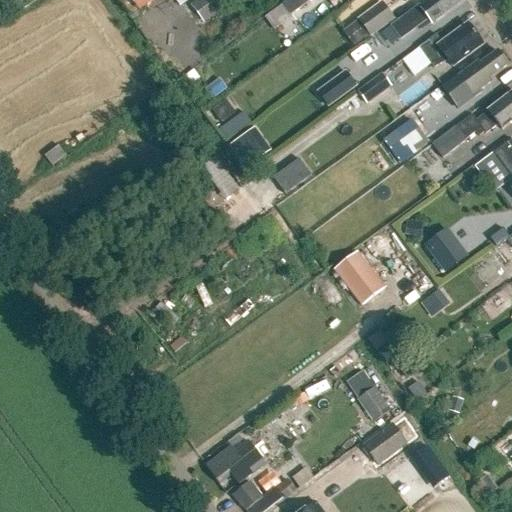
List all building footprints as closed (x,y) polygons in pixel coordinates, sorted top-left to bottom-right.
[(11,0),(20,10),(33,0),(11,0)] [(198,0),(190,6),(203,24),(220,12),(211,0),(198,0)] [(291,16),(312,0),(288,0),(282,5),(291,16)] [(340,27),(378,4),(375,0),(354,0),(332,14),(340,27)] [(464,2),(462,0),(431,0),(421,8),(419,6),(391,27),(401,40),(427,20),(432,26),(464,2)] [(381,3),(357,20),(370,38),(394,21),(381,3)] [(448,62),(452,68),(484,45),(469,24),(443,43),(437,35),(419,48),(434,69),(448,62)] [(381,74),(401,59),(391,45),(370,59),(381,74)] [(473,96),(493,82),(491,79),(508,65),(498,51),(481,64),(479,61),(443,89),(459,110),(475,98),(473,96)] [(320,98),(349,76),(344,69),(315,90),(320,98)] [(382,75),(357,94),(366,106),(391,87),(382,75)] [(322,98),(328,106),(356,86),(350,78),(322,98)] [(208,88),(216,98),(227,90),(219,80),(208,88)] [(473,115),(433,145),(444,159),(467,141),(477,133),(480,137),(485,134),(486,136),(499,126),(503,130),(511,123),(511,94),(477,121),(473,115)] [(428,116),(437,110),(430,99),(421,106),(428,116)] [(238,130),(246,124),(239,114),(231,120),(238,130)] [(413,121),(383,140),(399,163),(428,144),(413,121)] [(263,157),(275,148),(264,134),(252,144),(263,157)] [(511,141),(494,154),(511,178),(507,182),(511,188),(511,141)] [(52,167),(66,156),(58,147),(45,158),(52,167)] [(224,197),(236,188),(214,157),(201,167),(224,197)] [(274,179),(286,196),(311,177),(299,161),(274,179)] [(492,247),(511,232),(511,225),(503,213),(480,230),(492,247)] [(407,223),(406,236),(417,237),(418,224),(407,223)] [(423,245),(445,273),(468,255),(446,227),(423,245)] [(386,289),(358,253),(333,271),(361,308),(386,289)] [(446,300),(446,295),(442,292),(437,292),(434,296),(434,301),(438,305),(443,304),(446,300)] [(390,411),(363,372),(346,383),(358,400),(357,401),(372,424),(390,411)] [(503,386),(500,381),(494,380),(490,388),(493,392),(499,393),(503,386)] [(392,424),(362,446),(377,467),(407,445),(392,424)] [(362,445),(372,438),(365,429),(356,436),(362,445)] [(474,451),(478,444),(472,440),(467,447),(474,451)] [(239,485),(266,464),(249,441),(236,452),(232,448),(207,467),(220,485),(232,476),(239,485)] [(438,487),(450,478),(427,447),(415,456),(438,487)] [(487,498),(497,490),(487,476),(477,483),(487,498)] [(277,490),(286,500),(296,492),(287,481),(277,490)] [(251,482),(233,496),(246,511),(266,511),(283,499),(280,494),(275,489),(264,498),(251,482)] [(322,511),(316,503),(303,511),(322,511)]
